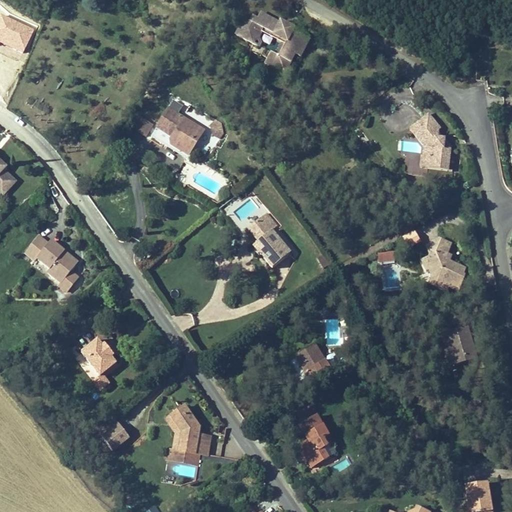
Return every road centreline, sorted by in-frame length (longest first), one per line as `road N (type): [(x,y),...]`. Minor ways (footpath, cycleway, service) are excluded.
road 1 (residential): [(0,114),(56,166),(297,511)]
road 2 (unclassified): [(310,0),(418,66),(463,106),(493,200)]
road 3 (unclassified): [(511,329),(493,200)]
